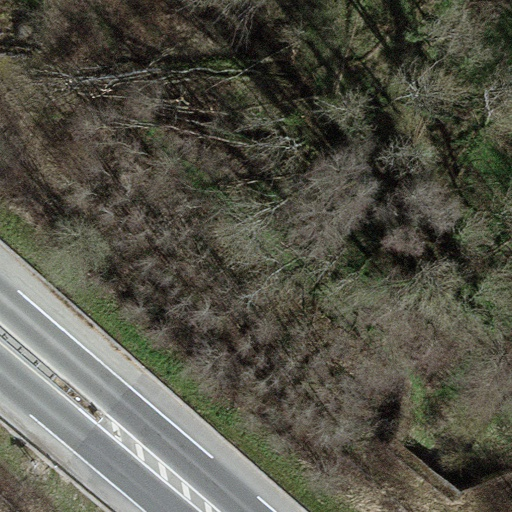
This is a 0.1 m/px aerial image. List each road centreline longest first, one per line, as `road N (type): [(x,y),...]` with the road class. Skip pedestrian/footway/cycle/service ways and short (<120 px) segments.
road 1 (trunk): [(257,511),(0,290)]
road 2 (trunk): [(0,359),(181,511)]
